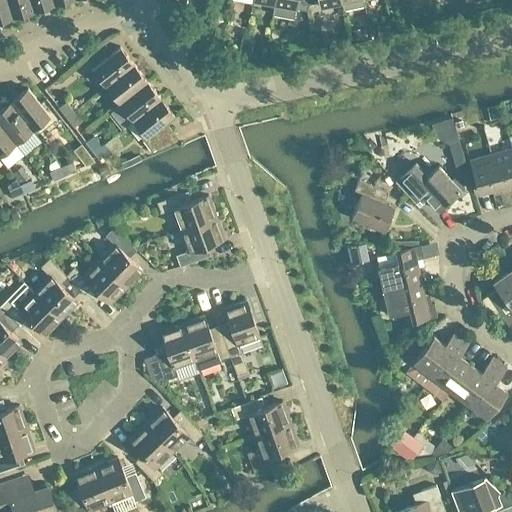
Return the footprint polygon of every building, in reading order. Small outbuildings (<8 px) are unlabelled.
[(0,0),(0,20),(13,16),(8,0),(0,0)] [(34,10),(30,0),(8,0),(13,16),(34,10)] [(55,3),(53,0),(30,0),(34,10),(55,3)] [(297,2),(297,0),(274,0),(274,2),(272,14),(294,18),(295,8),(296,8),(297,2)] [(342,0),(341,0),(297,0),(297,2),(296,8),(307,10),(308,4),(319,2),(320,5),(342,0)] [(364,4),(363,0),(341,0),(342,0),(343,8),(364,4)] [(360,27),(350,29),(351,39),(362,37),(360,27)] [(244,44),(242,53),(250,54),(252,45),(244,44)] [(106,85),(134,63),(120,46),(92,68),(106,85)] [(119,103),(147,81),(134,63),(106,85),(119,103)] [(133,120),(161,98),(147,81),(119,103),(133,120)] [(50,115),(28,87),(11,101),(33,129),(50,115)] [(177,137),(166,122),(175,115),(161,98),(133,120),(145,135),(141,138),(151,150),(177,137)] [(33,129),(11,101),(0,109),(0,122),(16,143),(33,129)] [(59,106),(67,116),(74,111),(66,101),(59,106)] [(82,121),(74,111),(67,116),(75,126),(82,121)] [(462,120),(455,121),(456,128),(463,126),(462,120)] [(0,155),(16,143),(0,122),(0,155)] [(86,141),(94,151),(101,145),(93,135),(86,141)] [(109,155),(101,145),(94,151),(102,161),(109,155)] [(454,166),(464,163),(460,146),(449,149),(454,166)] [(511,182),(511,148),(491,153),(500,186),(502,191),(510,189),(509,183),(511,182)] [(500,186),(491,153),(469,159),(478,192),(500,186)] [(139,154),(121,161),(123,166),(141,159),(139,154)] [(73,160),(61,166),(65,174),(77,169),(73,160)] [(460,189),(438,165),(428,175),(416,162),(395,181),(415,202),(424,193),(438,209),(460,189)] [(21,166),(13,171),(20,182),(28,176),(21,166)] [(53,179),(65,174),(61,166),(50,171),(53,179)] [(32,179),(20,184),(24,192),(35,187),(32,179)] [(393,206),(384,202),(388,191),(359,179),(354,191),(361,194),(352,216),(384,229),(393,206)] [(12,197),(24,192),(20,184),(9,189),(12,197)] [(511,195),(510,189),(502,191),(505,203),(511,200),(511,195)] [(496,205),(505,203),(502,191),(493,194),(496,205)] [(225,238),(209,194),(185,202),(182,192),(157,201),(161,212),(172,208),(187,250),(176,254),(180,266),(205,257),(201,246),(225,238)] [(143,270),(125,252),(133,244),(114,226),(105,234),(114,243),(98,259),(126,286),(143,270)] [(370,259),(366,243),(348,247),(352,263),(370,259)] [(422,281),(417,259),(424,257),(421,244),(396,250),(399,261),(377,266),(383,290),(422,281)] [(78,301),(60,284),(67,276),(66,274),(49,257),(41,266),(49,275),(34,290),(62,318),(78,301)] [(126,286),(98,259),(83,274),(74,266),(66,274),(67,276),(85,293),(92,285),(110,303),(126,286)] [(511,268),(494,282),(498,287),(487,294),(508,324),(511,321),(511,268)] [(427,304),(422,281),(383,290),(388,314),(410,309),(412,321),(437,316),(434,303),(427,304)] [(62,318),(34,290),(18,306),(9,298),(1,306),(11,316),(20,325),(27,317),(45,335),(62,318)] [(239,344),(260,336),(247,299),(224,307),(231,327),(221,330),(231,356),(237,374),(248,370),(239,344)] [(22,341),(4,324),(11,316),(1,306),(0,304),(0,352),(5,358),(22,341)] [(220,362),(219,360),(231,356),(221,330),(211,334),(204,314),(182,322),(196,359),(195,360),(198,369),(220,362)] [(196,359),(182,322),(160,330),(167,350),(144,358),(152,380),(166,379),(178,375),(175,367),(195,360),(196,359)] [(424,386),(463,334),(456,329),(445,344),(433,335),(405,372),(424,386)] [(442,400),(450,390),(470,363),(459,354),(470,339),(463,334),(424,386),(442,400)] [(468,403),(500,362),(493,356),(481,371),(470,363),(450,390),(468,403)] [(487,418),(507,391),(495,382),(507,367),(500,362),(468,403),(487,418)] [(291,422),(283,400),(259,408),(256,398),(231,407),(235,418),(246,414),(254,435),(291,422)] [(0,435),(27,426),(20,404),(0,411),(0,410),(0,435)] [(195,442),(203,434),(184,414),(177,421),(162,406),(146,422),(173,451),(189,436),(195,442)] [(157,466),(173,451),(146,422),(129,438),(143,453),(135,461),(154,481),(163,473),(157,466)] [(275,452),(299,444),(291,422),(254,435),(258,448),(247,452),(254,471),(279,462),(275,452)] [(473,437),(481,447),(498,434),(490,424),(473,437)] [(15,455),(35,448),(27,426),(0,435),(0,471),(19,465),(15,455)] [(403,429),(391,445),(406,455),(413,456),(422,443),(403,429)] [(442,437),(431,452),(434,454),(447,450),(452,444),(442,437)] [(146,496),(135,471),(125,475),(118,456),(96,465),(111,501),(131,493),(135,501),(146,496)] [(436,459),(425,463),(428,471),(434,473),(441,471),(436,459)] [(91,511),(90,510),(111,501),(96,465),(74,474),(82,493),(72,497),(78,511),(91,511)] [(56,511),(47,485),(28,492),(22,477),(0,484),(0,509),(12,505),(14,511),(56,511)] [(499,494),(499,492),(485,477),(451,490),(459,511),(496,511),(494,507),(501,504),(498,495),(499,494)] [(445,511),(440,496),(436,484),(412,493),(416,504),(393,511),(445,511)]
